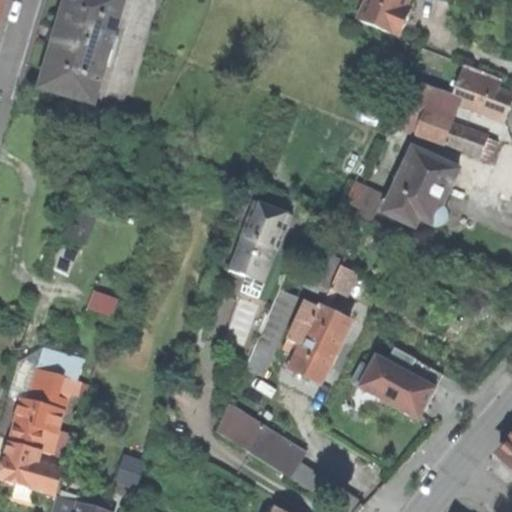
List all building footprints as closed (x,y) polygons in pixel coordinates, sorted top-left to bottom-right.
[(124,0),(69,0),(58,38),(43,87),(94,102),(124,0)] [(366,0),(367,0),(358,20),(367,24),(367,23),(394,34),(394,36),(400,38),(406,24),(411,10),(406,8),(408,0),(366,0)] [(462,75),(422,60),(397,128),(481,157),(488,139),(463,129),(463,128),(453,125),(460,103),(504,120),(509,106),(511,99),(511,95),(498,89),(502,80),(465,65),(462,75)] [(385,77),(367,70),(358,90),(377,98),(385,77)] [(459,171),(414,149),(384,213),(416,228),(420,219),(436,226),(440,226),(444,224),(447,221),(447,217),(445,212),(442,209),(449,193),(459,171)] [(371,226),(384,196),(355,183),(346,202),(360,209),(355,219),(363,222),(371,226)] [(283,243),(293,217),(256,202),(242,238),(243,239),(225,286),(260,299),(279,251),(277,248),(279,242),(283,243)] [(303,291),(325,301),(341,267),(320,257),(303,291)] [(357,274),(341,267),(325,301),(321,308),(307,302),(288,341),(297,346),(287,368),(291,371),(292,370),(319,384),(322,383),(332,361),(334,361),(337,354),(340,347),(339,346),(350,322),(327,311),(336,292),(346,297),(357,274)] [(89,308),(112,318),(117,304),(94,294),(89,308)] [(225,338),(245,346),(260,306),(241,298),(225,338)] [(443,374),(396,348),(388,363),(377,357),(371,369),(363,364),(352,383),(418,421),(426,406),(424,405),(426,401),(427,398),(430,400),(443,374)] [(38,370),(72,380),(79,358),(54,350),(50,363),(40,360),(38,370)] [(19,413),(11,443),(42,452),(51,454),(62,411),(63,411),(66,400),(57,397),(59,391),(85,399),(89,385),(72,380),(38,370),(29,402),(22,400),(19,413)] [(218,432),(252,454),(264,428),(229,406),(218,432)] [(306,455),(264,428),(252,454),(291,479),(306,455)] [(511,442),(500,456),(511,467),(511,442)] [(57,495),(68,459),(54,455),(51,467),(39,464),(42,452),(11,443),(6,459),(1,479),(57,495)] [(144,463),(125,456),(116,481),(135,488),(144,463)] [(87,488),(82,505),(108,511),(109,506),(94,502),(97,491),(87,488)] [(56,497),(51,511),(108,511),(82,505),(56,497)]
